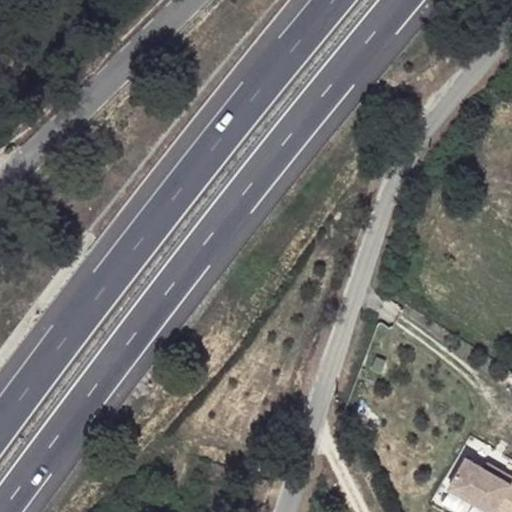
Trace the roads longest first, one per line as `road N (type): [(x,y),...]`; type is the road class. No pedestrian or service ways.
road 1 (motorway): [(3,511),(400,0)]
road 2 (unclassified): [(511,25),(393,157),(284,511)]
road 3 (motorway): [(334,0),(0,430)]
road 4 (tertiary): [(184,0),(0,175)]
